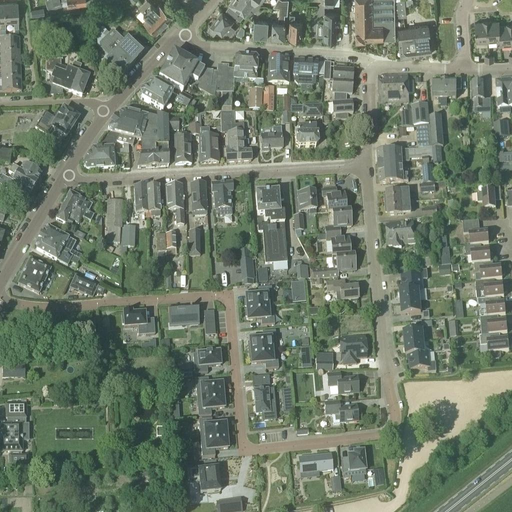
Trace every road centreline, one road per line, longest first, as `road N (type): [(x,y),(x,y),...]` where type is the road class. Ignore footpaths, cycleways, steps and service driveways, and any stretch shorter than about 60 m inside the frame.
road 1 (residential): [(0,297),(32,310),(219,299),(231,306),(243,451),(382,436),(394,415),(365,167)]
road 2 (residential): [(65,173),(87,181),(365,167)]
road 3 (residential): [(181,32),(197,46),(360,57),(376,68)]
road 4 (tertiary): [(0,284),(65,173)]
